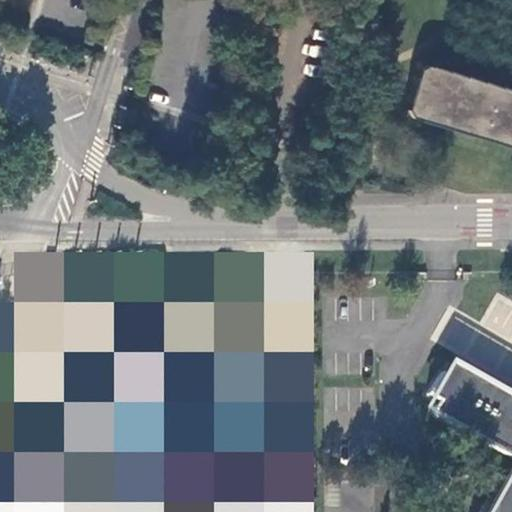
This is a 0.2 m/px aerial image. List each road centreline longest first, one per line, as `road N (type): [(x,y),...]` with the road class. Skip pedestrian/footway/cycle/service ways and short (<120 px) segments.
road 1 (tertiary): [(205,221),(511,223)]
road 2 (tertiary): [(17,225),(74,230),(205,221)]
road 3 (tertiary): [(205,221),(128,192),(75,155)]
